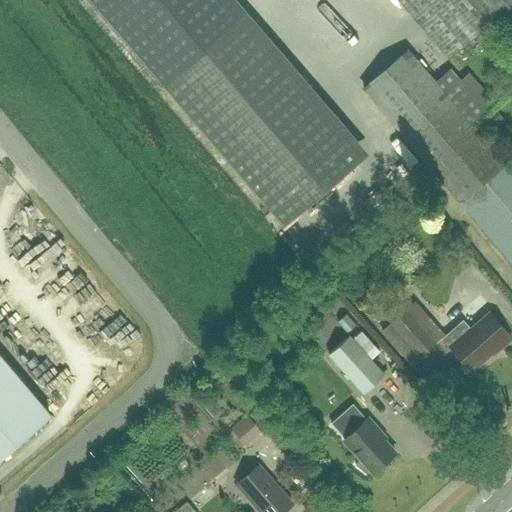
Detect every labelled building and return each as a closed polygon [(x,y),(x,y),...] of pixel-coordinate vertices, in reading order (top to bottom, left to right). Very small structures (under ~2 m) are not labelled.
[(511,0),(399,0),(446,55),(510,0),(511,0)] [(229,27),(162,84),(280,221),(347,164),(229,27)] [(511,265),(511,174),(469,124),(434,83),(405,49),(362,88),(511,265)] [(434,83),(469,124),(485,111),(450,69),(434,83)] [(499,347),(510,338),(488,312),(469,328),(462,320),(435,343),(421,326),(430,318),(414,299),(389,321),(427,365),(449,346),(470,370),(498,346),(499,347)] [(382,314),(388,321),(403,308),(397,301),(382,314)] [(384,375),(349,335),(328,354),(363,393),(384,375)] [(0,456),(50,415),(0,356),(0,456)] [(257,413),(234,432),(248,448),(271,429),(257,413)] [(372,473),(394,453),(377,434),(379,432),(366,418),(355,428),(341,413),(329,423),(343,439),(342,440),(359,459),(354,465),(365,474),(369,470),(372,473)] [(282,511),(292,504),(257,464),(236,483),(261,511),(282,511)] [(195,511),(186,501),(173,511),(195,511)]
